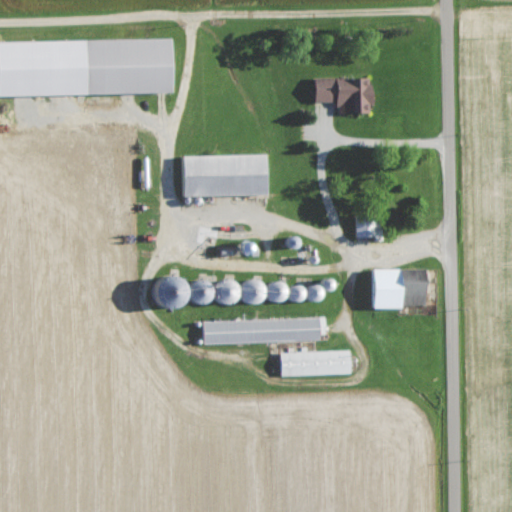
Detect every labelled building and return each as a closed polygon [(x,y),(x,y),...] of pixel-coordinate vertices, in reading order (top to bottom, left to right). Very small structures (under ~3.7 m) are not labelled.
[(0,77),(0,96),(176,93),(175,39),(0,42),(0,77)] [(317,78),(316,103),(339,103),(339,113),(373,113),(373,79),(317,78)] [(186,197),(270,195),(269,154),(185,156),(186,197)] [(357,216),(357,237),(378,237),(378,216),(357,216)] [(430,305),(430,269),(373,269),(373,309),(406,309),(406,305),(430,305)] [(205,344),(322,341),(322,318),(204,321),(205,344)] [(352,374),(351,351),(281,353),(282,376),(352,374)]
